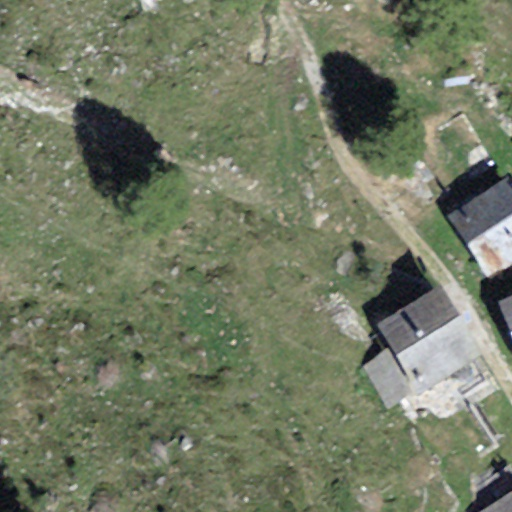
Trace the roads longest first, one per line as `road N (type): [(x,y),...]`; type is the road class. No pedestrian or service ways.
road 1 (track): [(276,0),(330,129),(438,263)]
road 2 (track): [(438,263),(511,402)]
